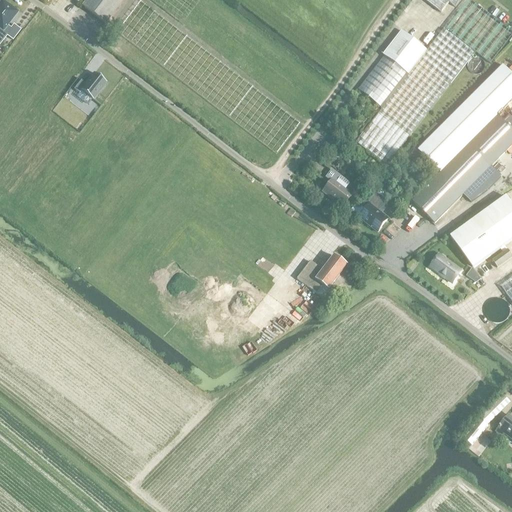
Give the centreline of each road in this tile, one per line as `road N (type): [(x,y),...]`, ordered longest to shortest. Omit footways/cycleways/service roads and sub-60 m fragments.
road 1 (unclassified): [(511,357),(35,0)]
road 2 (track): [(268,178),(399,0)]
